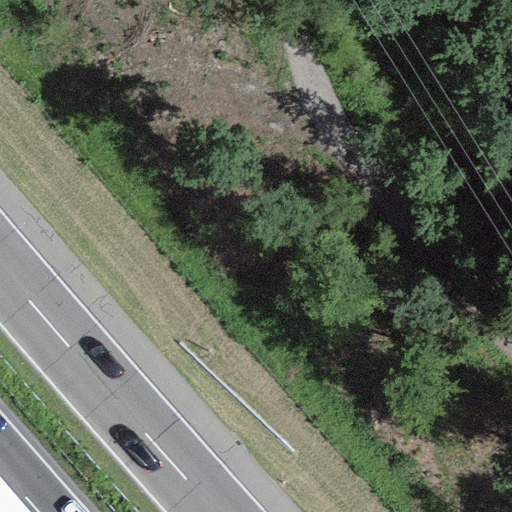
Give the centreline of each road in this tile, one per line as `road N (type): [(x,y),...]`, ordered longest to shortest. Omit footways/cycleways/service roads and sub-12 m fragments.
road 1 (track): [(511,331),(374,180),(301,54),(287,0)]
road 2 (motorway): [(215,511),(0,266)]
